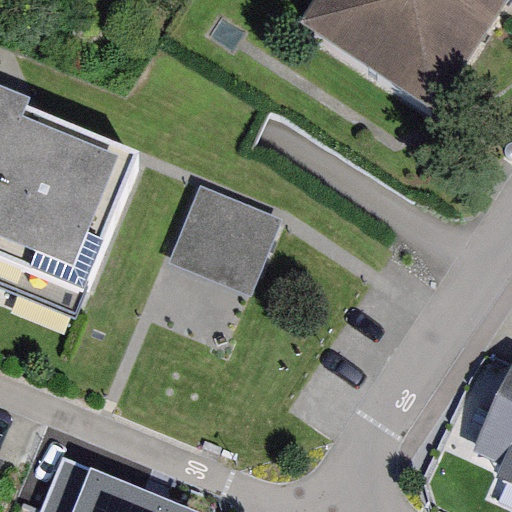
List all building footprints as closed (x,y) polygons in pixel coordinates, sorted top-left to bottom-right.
[(511,15),(511,0),(317,0),(290,40),(429,136),(511,15)] [(142,171),(0,113),(0,295),(78,327),(142,171)] [(284,225),(202,193),(171,270),(253,302),(284,225)] [(511,379),(475,460),(503,473),(496,488),(511,495),(511,379)] [(74,511),(91,470),(64,459),(43,511),(74,511)] [(197,511),(91,470),(74,511),(197,511)]
